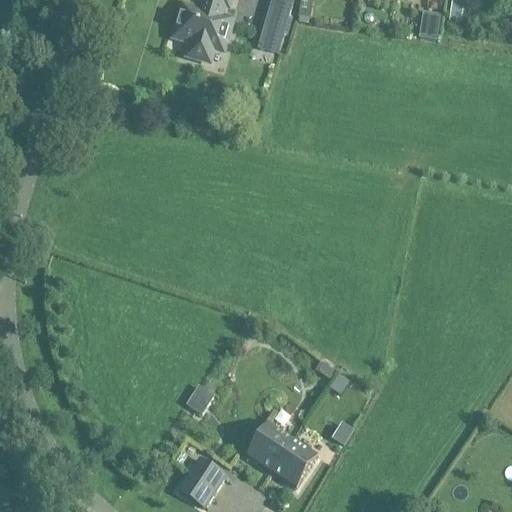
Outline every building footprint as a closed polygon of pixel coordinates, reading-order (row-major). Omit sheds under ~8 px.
[(175,41),(185,43),(188,47),(192,48),(189,60),(210,66),(214,52),(223,54),(232,24),(221,21),(224,9),(229,10),(231,0),(203,0),(202,3),(210,5),(206,16),(184,10),(175,41)] [(278,56),(294,1),(289,0),(272,0),(258,51),(278,56)] [(309,23),(312,3),(300,1),(297,21),(309,23)] [(436,42),(438,30),(440,17),(423,15),(421,27),(419,40),(436,42)] [(289,304),(371,343),(392,299),(310,260),(289,304)] [(418,329),(395,377),(468,412),(491,364),(418,329)] [(201,419),(213,401),(198,391),(187,409),(201,419)] [(384,391),(359,440),(419,471),(444,421),(384,391)] [(246,464),(270,480),(291,446),(267,431),(246,463),(246,464)] [(394,508),(413,476),(356,443),(338,475),(394,508)] [(315,462),(291,446),(270,480),(294,495),(315,463),(315,462)] [(199,463),(189,478),(215,496),(226,480),(199,463)] [(215,496),(189,478),(178,494),(205,511),(215,496)]
